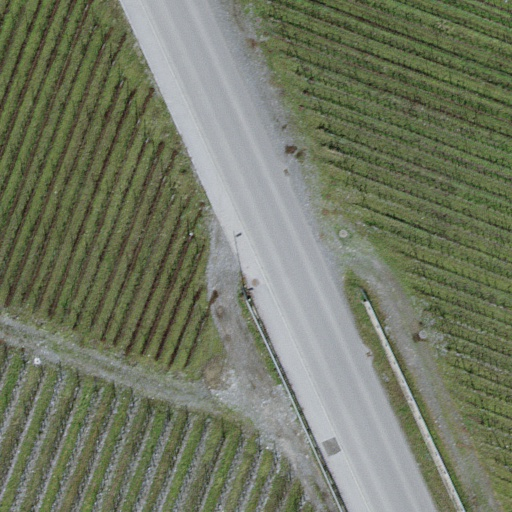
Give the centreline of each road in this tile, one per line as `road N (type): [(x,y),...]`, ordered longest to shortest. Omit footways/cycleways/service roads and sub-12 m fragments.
road 1 (unclassified): [(400,511),(174,0)]
road 2 (track): [(291,264),(351,259),(373,271),(395,303),(488,511)]
road 3 (track): [(321,511),(250,375),(222,283),(226,262),(244,243),(277,231)]
